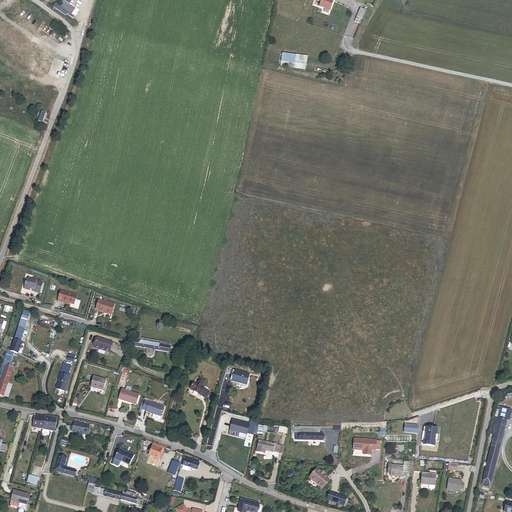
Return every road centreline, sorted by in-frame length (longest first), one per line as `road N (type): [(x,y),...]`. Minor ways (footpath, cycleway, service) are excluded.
road 1 (unclassified): [(0,404),(117,425),(324,511)]
road 2 (unclassified): [(0,269),(76,56)]
road 3 (track): [(351,51),(511,86)]
road 4 (residential): [(511,385),(494,389),(467,511)]
